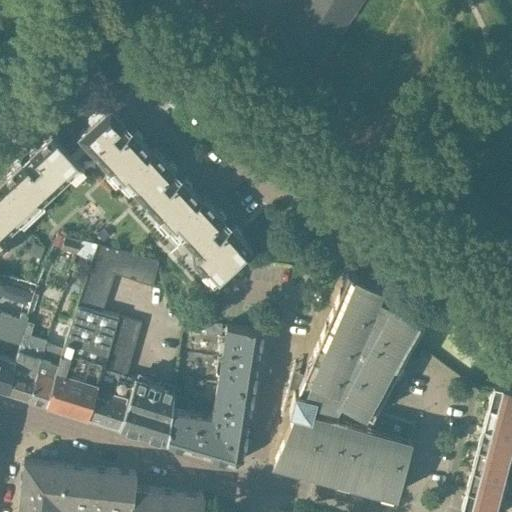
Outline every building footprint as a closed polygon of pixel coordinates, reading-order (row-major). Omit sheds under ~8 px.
[(296,0),(261,53),(304,82),(359,0),(296,0)] [(33,63),(28,58),(21,65),(25,70),(33,63)] [(52,98),(56,102),(58,99),(61,97),(57,93),(52,98)] [(122,123),(125,120),(109,104),(98,114),(116,134),(125,126),(122,123)] [(72,107),(64,114),(71,123),(75,119),(80,115),(72,107)] [(116,134),(98,114),(83,128),(102,148),(116,134)] [(122,176),(151,148),(131,127),(128,129),(125,126),(116,134),(102,148),(95,154),(119,179),(122,176)] [(102,148),(83,128),(77,134),(78,135),(66,147),(80,161),(92,150),(95,154),(102,148)] [(80,161),(66,147),(51,131),(29,151),(32,154),(26,160),(53,188),(81,163),(80,161)] [(145,201),(175,174),(172,171),(174,168),(153,145),(151,148),(122,176),(145,201)] [(53,188),(26,160),(25,161),(22,158),(0,178),(0,183),(27,213),(53,188)] [(172,224),(200,196),(181,175),(178,177),(175,174),(145,201),(169,226),(172,224)] [(0,234),(2,237),(27,213),(0,183),(0,234)] [(195,249),(224,222),(221,218),(224,215),(203,193),(200,196),(172,224),(195,249)] [(457,229),(463,234),(469,226),(463,221),(457,229)] [(251,244),(231,222),(228,225),(224,222),(195,249),(198,252),(192,258),(212,279),(251,244)] [(78,253),(82,241),(67,236),(63,247),(78,253)] [(157,258),(135,252),(97,242),(76,303),(102,310),(114,272),(152,284),(152,285),(158,262),(157,258)] [(396,493),(414,421),(374,410),(423,316),(378,292),(381,285),(348,270),(297,388),(294,387),(289,408),(296,410),(273,461),(396,493)] [(117,314),(102,310),(76,303),(61,345),(44,402),(87,415),(103,365),(117,314)] [(0,335),(3,337),(19,342),(26,318),(25,318),(27,312),(20,310),(18,317),(0,311),(0,335)] [(141,320),(117,314),(103,365),(87,415),(103,420),(119,371),(126,373),(141,320)] [(15,355),(4,389),(25,395),(28,396),(45,340),(46,337),(29,332),(32,320),(26,318),(19,342),(15,355)] [(258,356),(262,326),(226,321),(221,351),(258,356)] [(45,340),(28,396),(44,402),(61,345),(52,342),(45,340)] [(0,387),(4,389),(15,355),(0,350),(0,387)] [(254,381),(258,356),(221,351),(217,376),(254,381)] [(119,425),(135,376),(126,373),(119,371),(103,420),(119,425)] [(174,389),(164,385),(154,382),(135,376),(119,425),(144,433),(153,436),(163,440),(167,441),(172,405),(174,389)] [(250,406),(254,381),(217,376),(213,401),(250,406)] [(511,411),(511,387),(493,383),(488,406),(511,411)] [(247,430),(250,406),(213,401),(212,410),(209,425),(247,430)] [(195,449),(201,409),(172,405),(167,441),(195,449)] [(511,434),(511,411),(488,406),(482,426),(511,434)] [(243,457),(247,430),(209,425),(212,410),(201,409),(195,449),(236,462),(243,457)] [(511,434),(482,426),(477,447),(508,456),(511,456),(511,434)] [(502,477),(508,456),(477,447),(472,468),(502,477)] [(61,504),(66,461),(24,457),(19,499),(61,504)] [(89,507),(94,464),(66,461),(61,504),(89,507)] [(130,511),(134,483),(136,469),(94,464),(89,507),(130,511)] [(497,497),(502,477),(472,468),(466,489),(497,497)] [(166,511),(169,487),(134,483),(130,511),(129,511),(166,511)] [(200,511),(203,491),(169,487),(166,511),(200,511)] [(469,511),(493,511),(497,497),(466,489),(461,510),(469,511)] [(60,511),(61,504),(19,499),(17,511),(60,511)]
